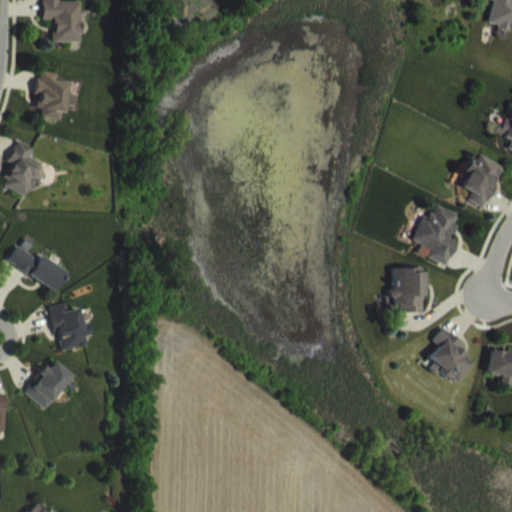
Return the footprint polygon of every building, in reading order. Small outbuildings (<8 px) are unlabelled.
[(511,42),(511,13),(511,8),(511,1),(505,0),(486,0),(484,13),(491,14),(486,37),(496,39),(495,43),(507,45),(508,42),(511,42)] [(50,56),(78,56),(78,15),(56,15),(56,8),(40,7),(40,33),(51,33),(50,56)] [(37,131),(59,135),(61,119),(72,121),(73,109),(64,108),(65,97),(54,95),(55,88),(36,85),(33,106),(36,106),(34,122),(38,123),(37,131)] [(511,120),(502,140),(496,137),(491,146),(508,155),(505,163),(511,166),(511,120)] [(0,200),(23,211),(38,178),(25,172),(30,162),(14,155),(4,176),(9,178),(0,197),(0,200)] [(499,180),(474,167),(463,187),(465,188),(458,201),(468,207),(464,214),(480,223),(492,201),(489,199),(499,180)] [(409,254),(428,262),(424,272),(444,280),(453,255),(447,253),(456,229),(431,219),(426,233),(418,230),(409,254)] [(5,276),(51,306),(63,287),(38,270),(36,274),(15,260),(5,276)] [(396,327),(420,326),(419,282),(389,282),(389,321),(396,321),(396,327)] [(59,364),(85,359),(83,351),(87,350),(85,337),(79,338),(76,322),(64,325),(63,317),(46,321),(50,343),(55,342),(59,364)] [(484,388),(499,390),(498,398),(508,400),(509,394),(511,394),(511,365),(488,362),(484,388)] [(23,407),(43,424),(70,390),(50,374),(23,407)]
